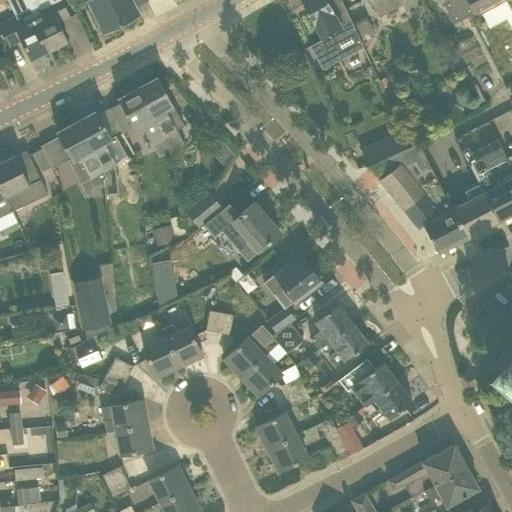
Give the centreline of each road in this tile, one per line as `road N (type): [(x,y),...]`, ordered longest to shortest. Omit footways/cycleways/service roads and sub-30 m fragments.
road 1 (residential): [(165,36),(407,313)]
road 2 (residential): [(436,291),(196,20)]
road 3 (residential): [(278,511),(467,411)]
road 4 (tertiary): [(0,119),(165,36)]
